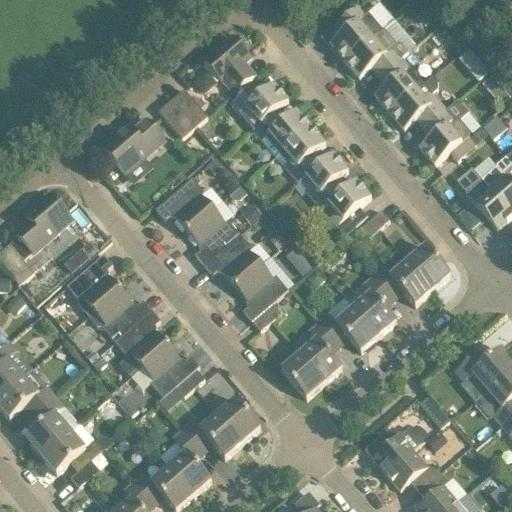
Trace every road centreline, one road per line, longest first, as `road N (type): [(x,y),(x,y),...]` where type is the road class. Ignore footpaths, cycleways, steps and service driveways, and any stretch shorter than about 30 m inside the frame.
road 1 (residential): [(306,447),(60,160)]
road 2 (residential): [(496,289),(255,6)]
road 3 (residential): [(60,160),(232,15),(255,6)]
road 4 (residential): [(306,447),(496,289)]
